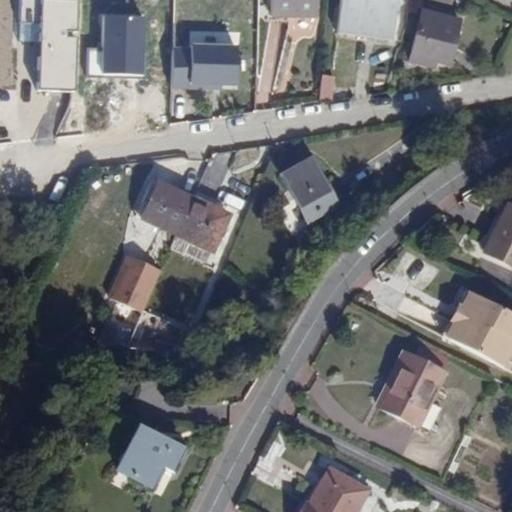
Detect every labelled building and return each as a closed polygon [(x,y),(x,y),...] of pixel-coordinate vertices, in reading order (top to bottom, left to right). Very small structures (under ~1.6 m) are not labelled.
[(21,0),(21,24),(40,25),(37,91),(76,93),(80,0),(21,0)] [(266,0),(266,6),(311,11),(311,0),(266,0)] [(394,15),(396,0),(338,0),(337,7),(338,7),(334,33),(351,35),(355,10),(394,15)] [(433,62),(448,66),(459,21),(420,12),(408,62),(432,68),(433,62)] [(331,87),(318,86),(317,102),(329,102),(331,87)] [(309,161),(280,176),(305,223),(334,207),(309,161)] [(174,237),(191,199),(155,183),(138,220),(174,237)] [(228,217),(191,199),(174,237),(211,254),(228,217)] [(480,253),(511,269),(511,211),(503,207),(480,253)] [(158,273),(126,259),(109,298),(140,313),(158,273)] [(448,343),(503,370),(511,351),(511,318),(464,294),(456,310),(463,314),(448,343)] [(463,314),(456,310),(441,340),(448,343),(463,314)] [(511,368),(511,351),(503,370),(509,374),(511,368)] [(390,372),(394,373),(375,409),(415,428),(442,375),(400,354),(390,372)] [(177,450),(134,428),(112,471),(145,488),(156,466),(165,470),(177,450)] [(353,511),(364,494),(327,473),(314,495),(310,493),(298,511),(353,511)]
